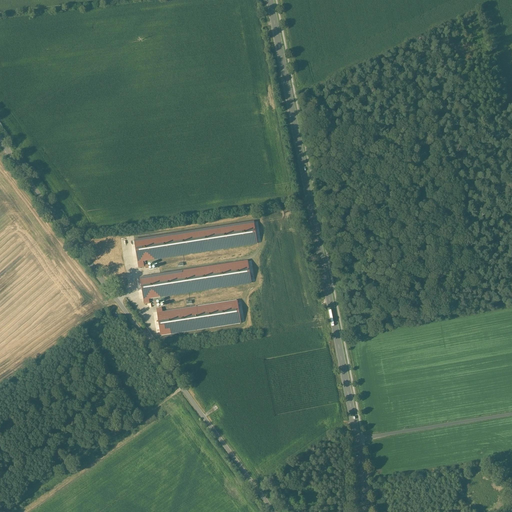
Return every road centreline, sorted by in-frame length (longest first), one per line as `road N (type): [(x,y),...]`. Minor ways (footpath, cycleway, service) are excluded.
road 1 (unclassified): [(0,142),(274,511)]
road 2 (secondary): [(269,0),(356,439)]
road 3 (track): [(326,288),(510,101)]
road 4 (track): [(181,386),(6,511)]
road 5 (unclassified): [(356,439),(511,414)]
